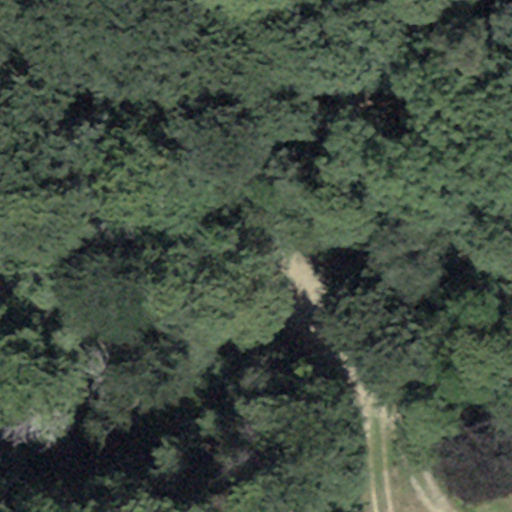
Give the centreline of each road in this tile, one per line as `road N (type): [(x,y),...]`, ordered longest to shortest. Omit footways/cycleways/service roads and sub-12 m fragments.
road 1 (track): [(43,61),(289,261),(363,366),(382,511)]
road 2 (track): [(0,35),(43,61),(412,160),(511,220)]
road 3 (track): [(370,411),(451,511)]
